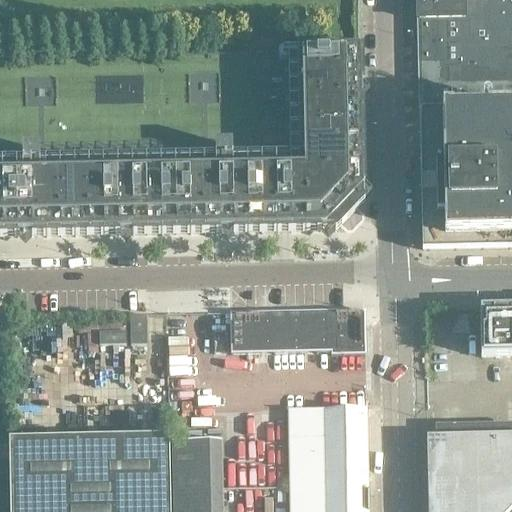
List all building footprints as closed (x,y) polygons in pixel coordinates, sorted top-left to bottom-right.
[(511,0),(417,0),(422,252),(511,250),(511,0)] [(362,189),(361,103),(362,103),(369,96),(361,88),(360,88),(360,61),(361,60),(360,54),(0,60),(0,239),(17,239),(17,240),(25,247),(32,239),(32,238),(118,237),(118,238),(126,245),(133,238),(133,237),(219,235),(219,236),(226,243),(233,236),(233,235),(320,233),(320,234),(327,241),(335,233),(361,206),(362,204),(363,204),(371,196),(363,189),(362,189)] [(511,310),(480,311),(481,359),(511,358),(511,310)] [(365,352),(364,312),(229,315),(231,356),(342,353),(364,353),(365,352)] [(146,347),(146,317),(129,317),(130,348),(146,347)] [(126,348),(126,334),(99,335),(99,348),(126,348)] [(367,451),(366,422),(366,411),(288,412),(288,452),(367,451)] [(170,511),(169,437),(9,441),(9,511),(170,511)] [(511,511),(511,437),(426,440),(427,511),(511,511)] [(219,511),(218,443),(171,444),(172,511),(219,511)] [(367,511),(367,475),(367,451),(288,452),(289,511),(367,511)]
